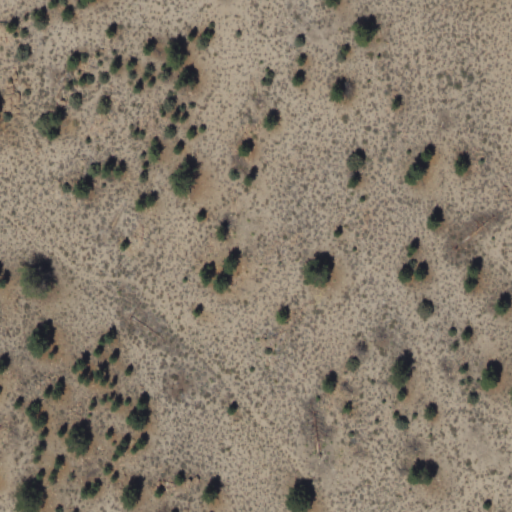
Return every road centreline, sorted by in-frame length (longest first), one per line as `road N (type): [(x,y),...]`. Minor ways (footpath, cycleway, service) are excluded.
road 1 (track): [(325,511),(127,281),(85,279),(0,216)]
road 2 (track): [(488,511),(511,447),(496,262),(473,237)]
